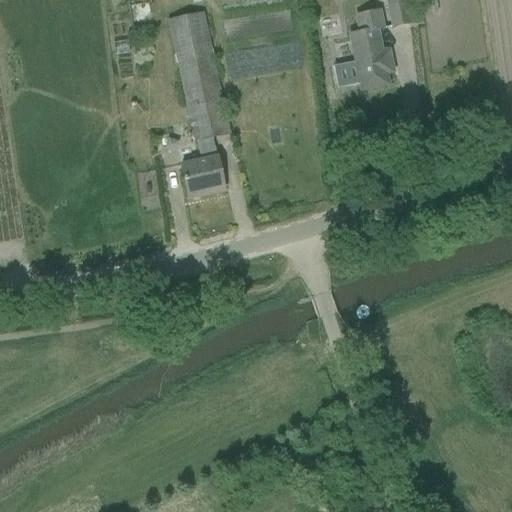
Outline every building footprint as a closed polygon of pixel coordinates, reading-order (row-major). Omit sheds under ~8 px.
[(402,0),(392,0),(386,1),(391,28),(408,24),(402,0)] [(312,7),(313,19),(330,17),(328,4),(312,7)] [(348,35),(353,61),(360,93),(387,88),(376,31),(381,29),(378,12),(355,17),(358,33),(348,35)] [(179,167),(182,179),(186,199),(222,191),(211,139),(229,135),(201,14),(166,22),(193,143),(195,143),(200,162),(179,167)] [(144,34),(149,58),(170,54),(164,22),(151,25),(152,32),(144,34)]
